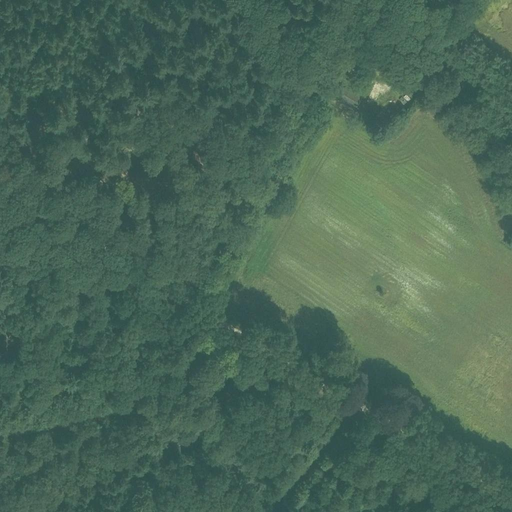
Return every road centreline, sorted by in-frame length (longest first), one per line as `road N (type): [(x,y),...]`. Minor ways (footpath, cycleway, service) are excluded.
road 1 (track): [(503,491),(173,289)]
road 2 (track): [(173,289),(300,76)]
road 3 (track): [(0,184),(173,289)]
road 4 (track): [(350,401),(264,511)]
